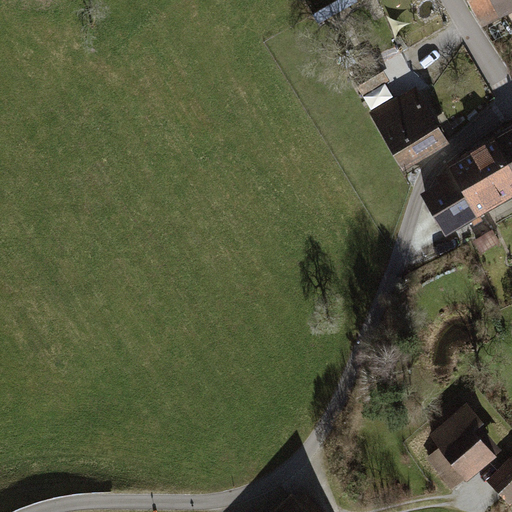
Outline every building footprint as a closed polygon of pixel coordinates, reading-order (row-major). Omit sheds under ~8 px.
[(511,0),(467,0),(480,26),(511,9),(511,0)] [(416,85),(369,112),(403,170),(449,142),(416,85)] [(431,185),(421,193),(446,234),(511,196),(511,126),(447,163),(448,165),(436,176),(431,185)] [(429,433),(439,447),(426,457),(452,488),(465,477),(467,480),(503,450),(479,424),(483,421),(465,401),(429,433)] [(511,502),(511,464),(507,459),(486,480),(511,504),(511,502)] [(311,511),(292,491),(269,511),(311,511)]
